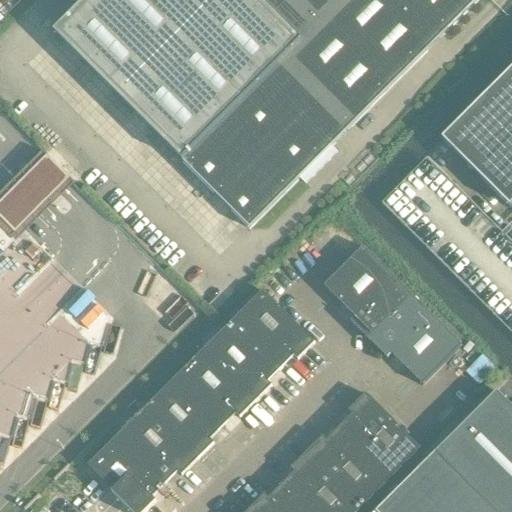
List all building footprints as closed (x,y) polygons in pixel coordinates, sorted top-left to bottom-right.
[(88,0),(72,17),(54,35),(249,230),(300,179),(306,185),(338,153),(332,148),(479,0),(88,0)] [(511,71),(442,141),(443,142),(468,167),(510,209),(511,207),(511,71)] [(36,171),(26,180),(48,202),(57,193),(36,171)] [(0,250),(3,254),(15,243),(19,239),(0,220),(0,250)] [(370,341),(413,298),(363,248),(324,288),(355,319),(351,323),(370,341)] [(233,322),(281,371),(294,358),(298,362),(315,345),(263,292),(233,322)] [(413,298),(370,341),(388,360),(392,356),(423,387),(462,348),(413,298)] [(269,384),(281,371),(233,322),(204,351),(256,403),(273,387),(269,384)] [(240,420),(256,403),(204,351),(175,380),(223,429),(236,416),(240,420)] [(211,441),(223,429),(175,380),(146,409),(198,461),(215,445),(211,441)] [(436,454),(493,511),(511,511),(511,408),(497,394),(436,454)] [(340,429),(391,481),(421,451),(366,395),(349,413),(353,416),(340,429)] [(182,477),(198,461),(146,409),(117,438),(165,487),(178,474),(182,477)] [(362,509),(391,481),(340,429),(327,442),(323,438),(307,454),(362,509)] [(153,499),(165,487),(117,438),(87,468),(112,493),(111,493),(130,511),(148,511),(157,503),(153,499)] [(307,511),(359,511),(362,509),(307,454),(291,470),(295,474),(282,487),(307,511)] [(493,511),(436,454),(377,511),(493,511)] [(307,511),(282,487),(269,500),(265,496),(249,511),(307,511)]
